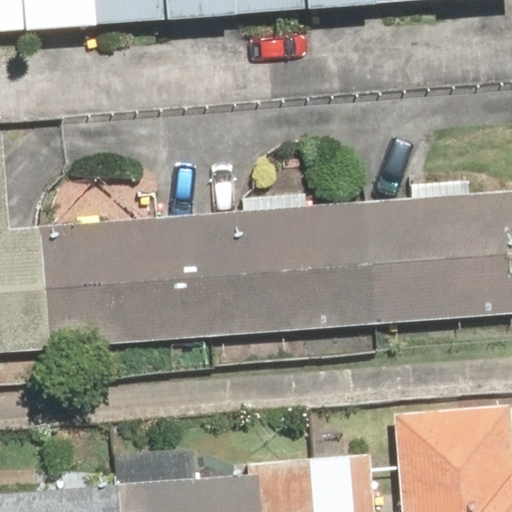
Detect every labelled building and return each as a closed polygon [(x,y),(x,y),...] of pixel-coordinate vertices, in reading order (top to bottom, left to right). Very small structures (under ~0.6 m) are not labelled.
[(0,0),(0,35),(28,33),(27,19),(332,0),(0,0)] [(411,72),(338,72),(339,102),(411,101),(411,72)] [(272,79),(200,79),(200,109),(272,108),(272,79)] [(134,90),(61,90),(61,120),(134,119),(134,90)] [(7,134),(0,134),(0,346),(511,316),(511,188),(12,217),(7,134)] [(511,511),(511,399),(401,407),(407,511),(511,511)] [(117,483),(0,490),(0,511),(378,511),(375,454),(199,464),(198,445),(115,450),(117,483)]
